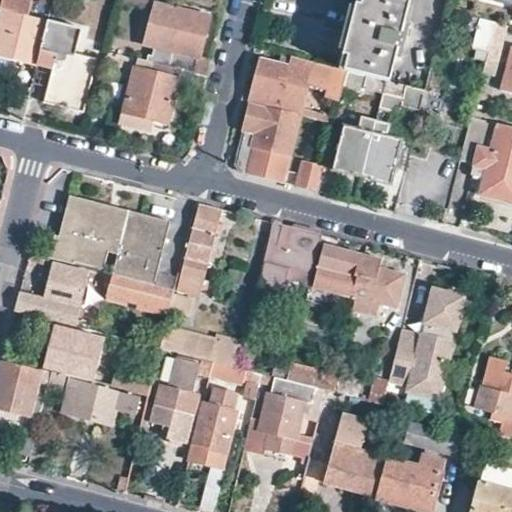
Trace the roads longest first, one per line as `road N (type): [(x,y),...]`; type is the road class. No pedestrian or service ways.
road 1 (residential): [(511,257),(201,174)]
road 2 (residential): [(201,174),(246,0)]
road 3 (residential): [(201,174),(166,177),(34,144)]
road 4 (residential): [(0,283),(34,144)]
road 5 (residential): [(0,478),(128,511)]
